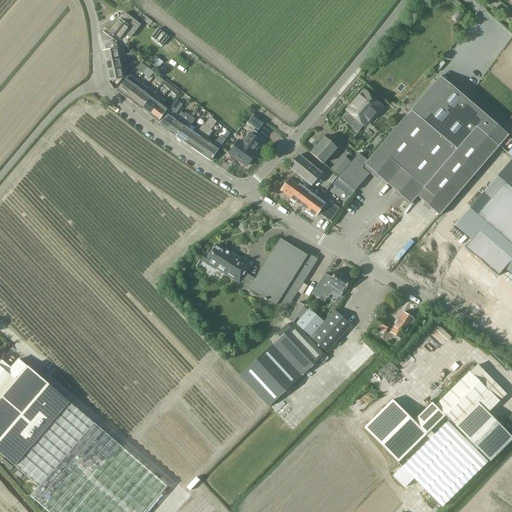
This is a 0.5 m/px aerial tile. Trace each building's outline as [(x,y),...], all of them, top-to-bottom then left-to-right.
[(464,15),(458,10),(454,15),(460,20),(464,15)] [(128,37),(139,24),(124,13),(109,33),(118,39),(122,33),(128,37)] [(144,21),(150,26),(153,22),(147,18),(144,21)] [(162,47),(169,37),(158,29),(151,38),(162,47)] [(102,52),(104,62),(119,59),(125,53),(123,47),(117,49),(116,44),(114,42),(103,44),(105,51),(102,52)] [(104,62),(106,73),(122,69),(120,64),(128,60),(134,54),(130,51),(125,55),(125,53),(119,59),(104,62)] [(158,68),(163,62),(156,56),(151,62),(158,68)] [(139,66),(136,68),(143,74),(144,71),(147,68),(146,67),(141,63),(139,66)] [(144,71),(143,74),(149,79),(154,73),(147,68),(144,71)] [(123,77),(122,69),(106,73),(108,81),(122,78),(123,77)] [(115,91),(123,97),(136,81),(128,74),(115,91)] [(340,177),(339,178),(356,192),(357,193),(374,172),(410,203),(417,196),(418,196),(440,215),(509,135),(441,77),(368,161),(360,154),(352,163),(340,177)] [(163,80),(160,84),(161,85),(164,86),(169,90),(172,87),(163,80)] [(123,97),(132,103),(144,87),(136,81),(123,97)] [(132,103),(140,110),(149,97),(153,93),(144,87),(132,103)] [(172,87),(169,90),(175,95),(176,97),(179,93),(172,87)] [(364,125),(372,117),(369,114),(378,104),(374,101),(375,100),(365,91),(348,111),(349,111),(343,118),(358,131),(364,125)] [(140,110),(148,116),(158,103),(161,99),(153,93),(149,97),(140,110)] [(157,126),(166,132),(173,120),(171,119),(175,113),(176,114),(182,105),(176,101),(166,116),(164,115),(157,126)] [(156,122),(165,110),(158,103),(148,116),(156,122)] [(175,137),(183,143),(191,132),(192,133),(195,128),(191,126),(195,119),(193,118),(197,111),(195,109),(194,110),(193,110),(189,115),(175,137)] [(166,132),(175,137),(189,115),(185,113),(184,114),(181,112),(174,121),(173,120),(166,132)] [(252,116),(246,123),(257,131),(262,123),(252,116)] [(183,143),(192,149),(212,119),(210,118),(205,126),(203,124),(198,131),(195,128),(192,133),(191,132),(183,143)] [(192,149),(201,155),(210,140),(208,138),(212,131),(211,130),(216,122),(212,119),(192,149)] [(263,137),(253,130),(250,134),(243,144),(238,141),(229,154),(247,166),(256,153),(254,151),(261,141),(260,141),(263,137)] [(210,161),(215,152),(216,152),(229,133),(227,131),(223,138),(220,136),(216,143),(212,140),(211,141),(210,140),(201,155),(210,161)] [(336,148),(324,138),(309,154),(321,165),(336,148)] [(303,179),(311,186),(322,174),(299,155),(289,168),(294,172),(303,179)] [(340,177),(352,163),(342,155),(331,169),(340,177)] [(511,160),(454,225),(471,240),(464,248),(498,276),(504,269),(511,275),(511,160)] [(290,198),(301,182),(303,179),(294,172),(280,191),(290,198)] [(337,177),(334,174),(329,180),(332,183),(337,177)] [(302,197),(306,190),(309,187),(301,182),(290,198),(301,206),(305,199),(302,197)] [(312,194),(306,190),(302,197),(305,199),(301,206),(315,217),(318,213),(330,222),(340,209),(327,200),(325,203),(315,197),(319,192),(316,190),(312,194)] [(307,254),(306,256),(280,240),(249,289),(284,312),(317,260),(307,254)] [(216,268),(239,282),(250,264),(241,258),(239,260),(216,245),(208,257),(203,253),(199,260),(215,270),(216,268)] [(324,273),(311,294),(319,299),(322,295),(327,298),(332,292),(340,297),(350,280),(336,270),(331,278),(324,273)] [(289,319),(294,322),(304,305),(299,302),(289,319)] [(309,309),(295,324),(310,337),(323,322),(309,309)] [(311,338),(327,352),(351,325),(335,311),(311,338)] [(395,326),(392,332),(402,338),(415,319),(404,312),(399,320),(396,319),(394,323),(395,326)] [(378,335),(381,331),(384,333),(390,324),(378,317),(371,330),(378,335)] [(239,375),(268,406),(324,355),(295,324),(239,375)] [(470,372),(435,406),(432,403),(413,421),(392,400),(364,428),(399,464),(427,437),(430,440),(393,476),(404,488),(414,478),(442,507),(488,462),(476,451),(478,449),(490,462),(511,440),(511,437),(488,413),(507,395),(478,365),(470,372)] [(0,453),(39,487),(30,496),(48,511),(144,511),(167,486),(27,367),(15,381),(0,367),(0,453)]
